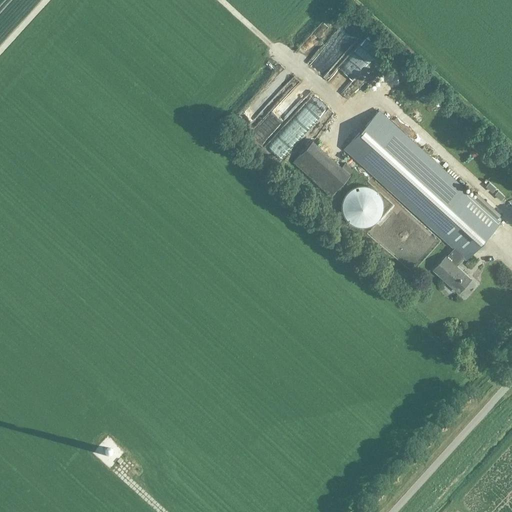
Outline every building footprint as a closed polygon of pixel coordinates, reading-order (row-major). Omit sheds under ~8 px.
[(338,30),(349,41),(360,31),(349,20),(338,30)] [(342,93),(348,98),(353,94),(372,76),(366,70),(342,93)] [(393,79),(396,76),(392,72),(382,83),(391,90),(397,83),(393,79)] [(290,124),(304,109),(301,106),(273,138),(286,150),(295,140),(289,135),(295,128),(290,124)] [(345,149),(455,248),(463,256),(466,259),(500,221),(497,219),(474,198),(379,111),(345,149)] [(349,173),(313,141),(294,162),(330,195),(349,173)] [(354,188),(352,189),(350,191),(348,193),(346,195),(344,198),(343,201),(343,204),(343,208),(343,211),(345,215),(346,218),(348,220),(351,222),(353,224),(356,225),(361,226),(365,226),(368,226),(372,224),(376,222),(378,219),(380,216),(382,212),(383,209),(383,205),(382,201),(381,197),(379,194),(375,190),(372,188),(367,187),(363,186),(361,186),(358,187),(354,188)] [(455,265),(463,256),(455,248),(446,257),(434,270),(458,293),(471,279),(455,265)]
